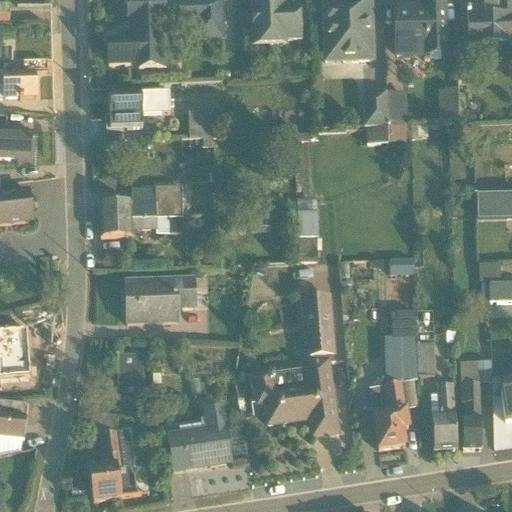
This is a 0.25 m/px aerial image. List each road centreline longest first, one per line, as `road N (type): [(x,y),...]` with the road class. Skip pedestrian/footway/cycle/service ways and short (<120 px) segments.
road 1 (residential): [(70,0),(75,306),(44,511)]
road 2 (residential): [(260,511),(511,472)]
